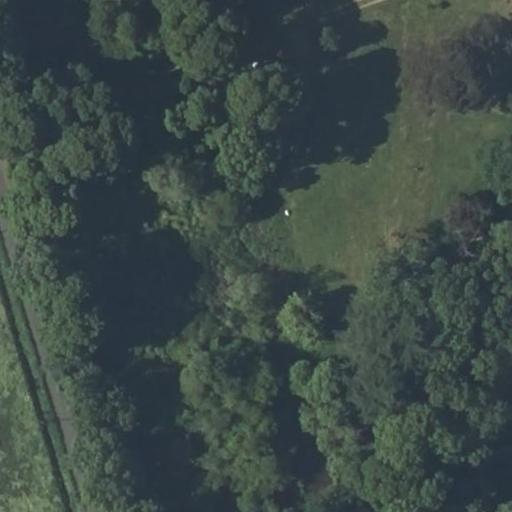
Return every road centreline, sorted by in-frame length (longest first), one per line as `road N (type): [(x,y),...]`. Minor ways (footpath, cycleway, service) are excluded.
road 1 (unclassified): [(97,511),(0,177)]
road 2 (residential): [(385,511),(511,312)]
